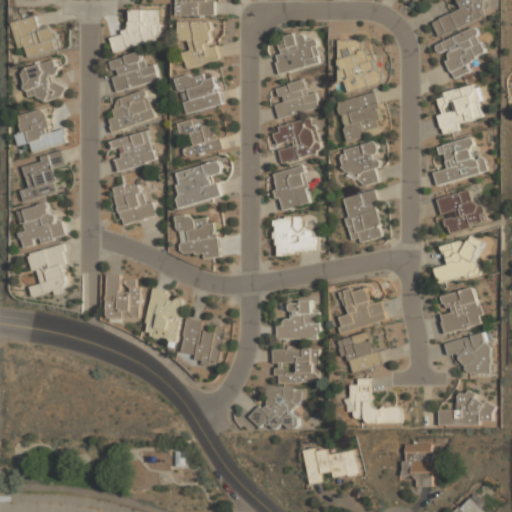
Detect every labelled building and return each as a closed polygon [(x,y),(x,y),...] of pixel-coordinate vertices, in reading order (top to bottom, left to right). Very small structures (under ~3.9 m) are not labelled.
[(177,0),(177,15),(217,15),(217,0),(177,0)] [(433,19),(439,35),(495,11),(490,0),(455,0),(459,8),(433,19)] [(159,8),(129,8),(129,30),(113,30),(113,44),(159,44),(159,8)] [(16,20),(24,55),(61,46),(55,25),(41,29),(37,15),(16,20)] [(218,62),(215,19),(179,21),(180,41),(185,40),(187,64),(218,62)] [(473,70),(468,60),(487,52),(477,26),(438,41),(452,78),(473,70)] [(285,49),(275,51),(280,72),(322,63),(317,37),(306,40),(304,30),(282,35),(285,49)] [(338,38),(339,82),(348,81),(348,87),(381,86),(381,51),(364,51),(363,38),(338,38)] [(156,61),(145,64),(142,51),(110,58),(117,89),(160,80),(156,61)] [(30,101),(64,93),(56,59),(22,67),(30,101)] [(224,102),(216,76),(207,79),(204,69),(177,77),(187,113),(224,102)] [(313,77),(276,85),(282,115),(319,108),(313,77)] [(444,133),(461,129),(459,121),(484,115),(477,83),(435,91),(444,133)] [(157,118),(149,88),(116,97),(119,109),(109,112),(114,130),(157,118)] [(338,100),(347,137),(386,128),(378,91),(338,100)] [(69,143),(66,127),(52,130),(47,108),(19,114),(23,132),(16,133),(18,144),(32,142),(33,150),(69,143)] [(223,149),(217,122),(206,124),(204,116),(180,121),(182,134),(192,132),(195,144),(185,146),(188,157),(223,149)] [(283,162),(324,152),(315,116),(274,126),(283,162)] [(123,156),(115,158),(118,171),(159,161),(151,129),(110,140),(112,149),(121,147),(123,156)] [(486,154),(477,157),(471,136),(439,144),(446,168),(435,170),(438,184),(490,170),(486,154)] [(381,179),(377,167),(385,165),(377,139),(339,151),(346,173),(356,170),(361,186),(381,179)] [(25,200),(62,191),(56,168),(68,165),(65,151),(24,161),(30,186),(22,188),(25,200)] [(223,196),(217,172),(225,170),(222,159),(174,171),(183,206),(223,196)] [(273,172),(282,209),(313,202),(305,165),(273,172)] [(113,187),(124,224),(155,215),(144,178),(113,187)] [(439,196),(448,232),(489,221),(483,201),(476,203),(472,188),(439,196)] [(342,196),(353,243),(388,235),(377,189),(342,196)] [(68,236),(64,219),(55,221),(50,201),(20,208),(25,229),(21,231),(25,247),(68,236)] [(181,252),(202,250),(203,257),(222,256),(219,217),(195,220),(194,212),(178,214),(181,252)] [(275,215),(275,253),(320,252),(319,230),(309,230),(309,215),(275,215)] [(442,245),(447,263),(435,266),(439,282),(484,272),(475,237),(442,245)] [(33,251),(40,283),(33,285),(36,297),(71,289),(61,244),(33,251)] [(142,317),(142,280),(123,280),(123,273),(108,273),(108,317),(142,317)] [(384,299),(373,302),(369,284),(342,290),(347,312),(338,314),(342,331),(389,319),(384,299)] [(447,332),(485,323),(477,286),(444,293),(449,312),(442,313),(447,332)] [(148,336),(179,340),(186,294),(154,289),(148,336)] [(278,338),(321,337),(320,308),(312,308),(311,299),(288,299),(289,319),(277,319),(278,338)] [(182,358),(221,364),(226,328),(208,325),(209,320),(188,317),(182,358)] [(339,338),(346,364),(352,362),(354,371),(384,363),(375,329),(339,338)] [(447,337),(448,353),(462,352),(463,372),(492,371),(490,335),(447,337)] [(275,347),(275,382),(320,382),(320,347),(275,347)] [(404,421),(404,405),(373,405),(373,378),(353,378),(353,421),(404,421)] [(268,387),(268,405),(254,405),(255,427),(298,427),(298,406),(302,406),(302,387),(268,387)] [(458,409),(440,409),(440,423),(496,424),(497,402),(478,401),(478,391),(458,391),(458,409)] [(406,474),(438,474),(438,442),(405,443),(406,474)] [(310,481),(334,477),(354,473),(350,450),(332,453),(331,445),(305,450),(310,481)] [(486,511),(470,496),(454,511),(486,511)]
